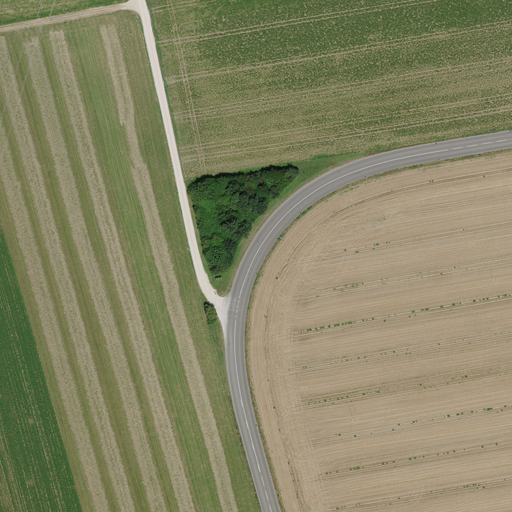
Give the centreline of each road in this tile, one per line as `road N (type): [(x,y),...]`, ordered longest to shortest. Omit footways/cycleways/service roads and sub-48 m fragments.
road 1 (tertiary): [(271,511),(234,361),(245,273),(264,241),(306,195),(343,175),(511,139)]
road 2 (track): [(139,2),(198,272),(234,328)]
road 3 (track): [(139,2),(0,28)]
